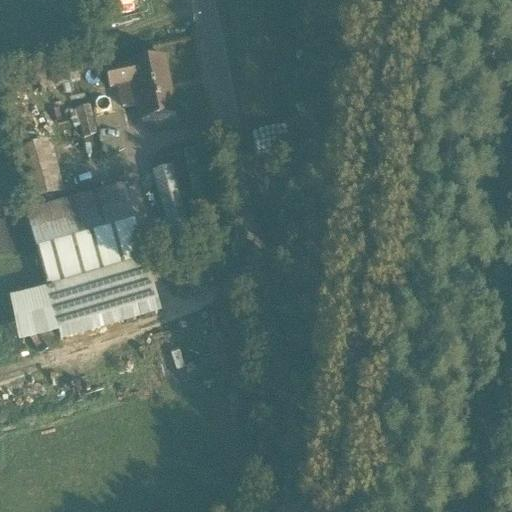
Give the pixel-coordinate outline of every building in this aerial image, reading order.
[(107,97),(117,95),(123,129),(175,119),(164,60),(102,72),(107,97)] [(75,110),(81,131),(91,128),(84,107),(75,110)] [(119,180),(61,196),(48,150),(17,159),(30,205),(24,207),(62,345),(157,319),(119,180)] [(231,245),(211,150),(184,156),(203,251),(231,245)] [(172,169),(151,174),(171,253),(191,248),(172,169)]
